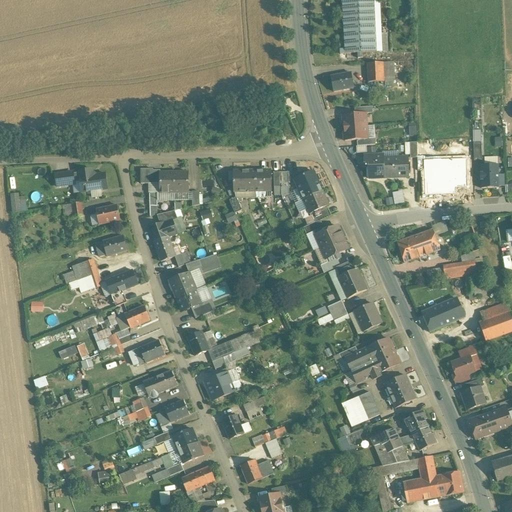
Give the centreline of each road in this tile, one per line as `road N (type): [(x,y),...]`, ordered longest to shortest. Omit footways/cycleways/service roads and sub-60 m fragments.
road 1 (residential): [(120,157),(167,326),(247,511)]
road 2 (secondary): [(487,511),(366,230)]
road 3 (residential): [(327,143),(120,157)]
road 4 (residential): [(366,230),(455,208),(511,205)]
road 5 (secondary): [(327,143),(308,88),(296,0)]
